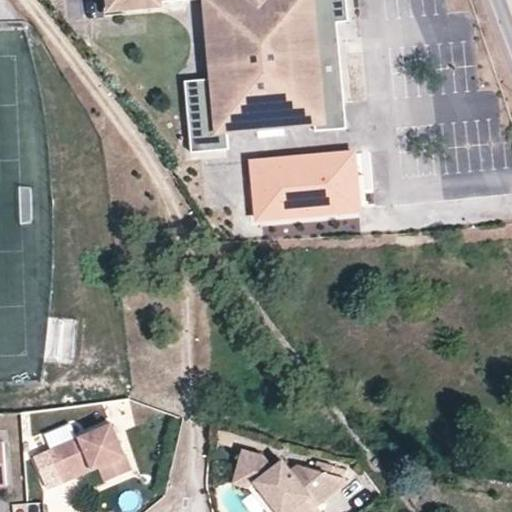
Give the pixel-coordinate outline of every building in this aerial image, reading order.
[(158,4),(158,2),(174,0),(205,0),(213,78),(184,80),(191,152),(228,149),(227,130),(314,122),(315,130),(346,127),(336,21),(348,19),(345,0),(108,0),(109,8),(158,4)] [(48,319),(47,361),(74,362),(75,320),(48,319)] [(88,464),(91,471),(97,468),(103,482),(131,470),(111,422),(51,448),(54,459),(40,465),(49,489),(64,483),(62,475),(88,464)] [(235,484),(250,488),(258,483),(281,511),(310,511),(317,506),(346,485),(343,480),(298,467),(290,471),(284,463),(274,470),(264,457),(244,451),(235,484)] [(378,458),(373,462),(376,467),(381,463),(378,458)] [(64,483),(91,471),(88,464),(62,475),(64,483)] [(281,511),(258,483),(250,488),(268,511),(281,511)]
